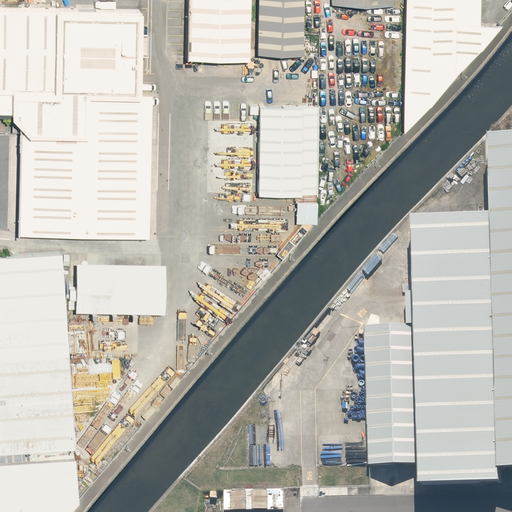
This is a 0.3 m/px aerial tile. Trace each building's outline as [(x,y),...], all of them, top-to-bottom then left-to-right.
[(135,3),(0,0),(0,111),(11,111),(8,227),(146,231),(151,80),(133,80),(135,3)] [(240,0),(180,0),(179,52),(239,53),(240,0)] [(297,0),(251,0),(250,50),(296,51),(297,0)] [(397,0),(395,129),(472,43),(472,0),(397,0)] [(311,104),(252,102),(249,189),(309,191),(311,104)] [(494,216),(497,476),(511,476),(511,128),(493,129),(494,216)] [(315,194),(294,193),(293,217),(298,217),(298,224),(306,224),(306,218),(314,218),(315,194)] [(494,216),(412,217),(414,322),(415,462),(415,477),(497,476),(494,216)] [(60,251),(0,254),(0,450),(72,447),(60,251)] [(68,254),(66,302),(155,306),(157,258),(68,254)] [(364,463),(415,462),(414,322),(363,322),(364,463)] [(73,455),(0,460),(0,511),(65,511),(76,500),(73,455)] [(282,484),(262,485),(262,496),(282,495),(282,484)]
